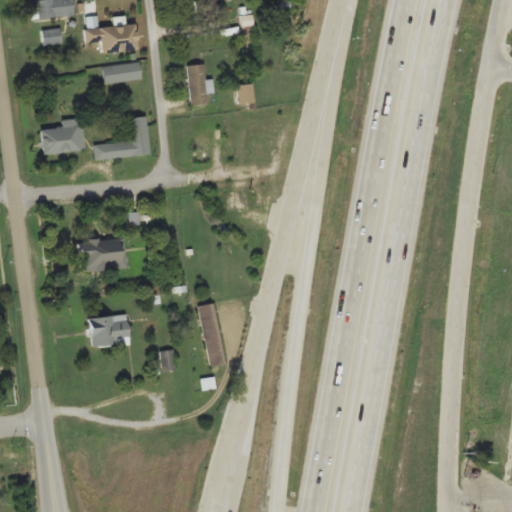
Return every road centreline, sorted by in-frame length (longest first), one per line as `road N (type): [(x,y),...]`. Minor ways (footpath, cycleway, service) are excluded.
road 1 (tertiary): [(343,0),(218,511)]
road 2 (motorway): [(406,0),(312,511)]
road 3 (motorway): [(350,0),(278,511)]
road 4 (tertiary): [(443,511),(455,282),(500,0)]
road 5 (motorway): [(350,511),(436,30)]
road 6 (tertiary): [(54,511),(0,47)]
road 7 (residential): [(167,177),(149,0)]
road 8 (residential): [(0,193),(167,177)]
